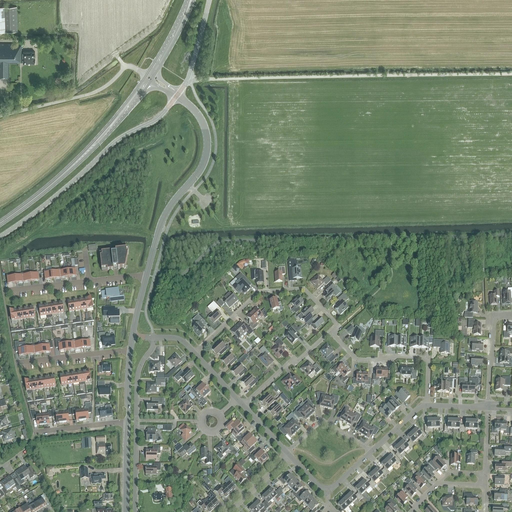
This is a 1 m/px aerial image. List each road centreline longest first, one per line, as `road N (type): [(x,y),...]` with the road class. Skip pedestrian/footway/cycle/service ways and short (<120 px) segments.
road 1 (unclassified): [(511,74),(188,78)]
road 2 (unclassified): [(0,236),(177,95)]
road 3 (tertiary): [(146,274),(162,220),(207,146),(205,128),(177,95)]
road 4 (residential): [(193,353),(259,292),(303,289),(338,327),(331,333)]
road 5 (residential): [(134,511),(136,378),(152,337)]
road 6 (unclassified): [(0,116),(93,93),(127,66),(145,75)]
road 7 (residential): [(331,333),(355,359),(428,358),(426,405)]
road 8 (residential): [(146,274),(6,290)]
